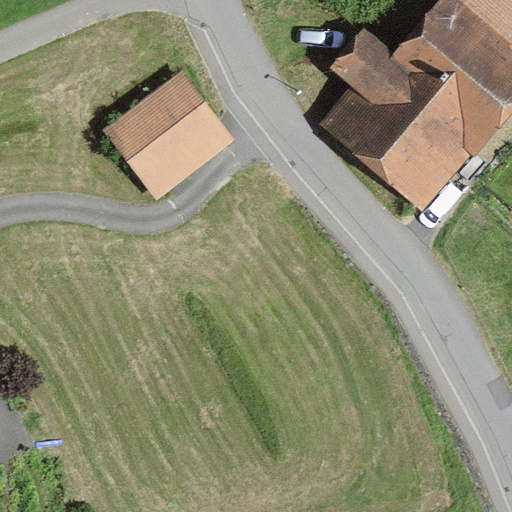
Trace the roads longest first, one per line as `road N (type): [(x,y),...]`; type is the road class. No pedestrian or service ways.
road 1 (residential): [(217,0),(285,126),(406,261),(511,449)]
road 2 (residential): [(145,0),(0,55)]
